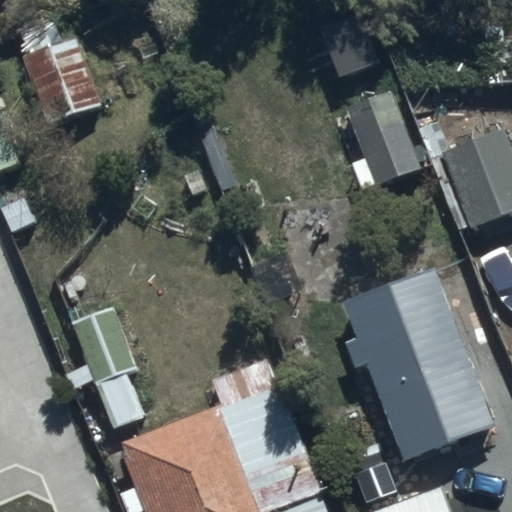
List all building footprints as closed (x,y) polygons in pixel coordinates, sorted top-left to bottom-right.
[(511,19),(486,20),(488,93),(511,92),(511,19)] [(71,36),(13,58),(39,127),(98,105),(71,36)] [(3,84),(0,84),(0,168),(30,157),(3,84)] [(390,103),(346,121),(366,170),(354,175),(365,202),(421,179),(390,103)] [(511,150),(507,138),(444,164),(474,238),(511,222),(511,150)] [(360,383),(369,379),(407,475),(498,439),(489,418),(495,415),(487,396),(481,398),(434,279),(343,315),(359,354),(350,358),(360,383)] [(222,289),(183,306),(208,362),(246,345),(222,289)] [(59,324),(76,366),(56,374),(62,391),(82,383),(100,431),(142,415),(102,308),(59,324)] [(210,408),(107,447),(131,511),(321,511),(263,359),(200,383),(210,408)] [(450,511),(445,498),(408,511),(450,511)]
